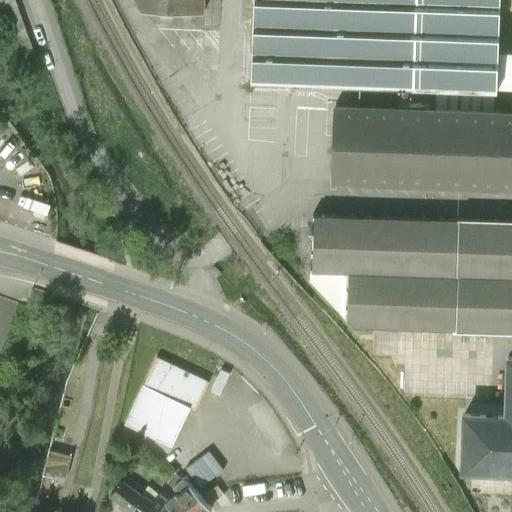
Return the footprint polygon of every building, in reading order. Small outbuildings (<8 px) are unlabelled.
[(137,0),(138,8),(213,9),(213,0),(137,0)] [(261,0),(258,104),(333,107),(504,113),(507,0),(261,0)] [(331,179),(511,183),(511,112),(504,113),(333,107),(331,179)] [(511,222),(317,215),(315,266),(352,268),(350,325),(511,330),(511,222)] [(464,412),(461,471),(511,473),(511,355),(508,356),(505,414),(464,412)] [(208,381),(156,356),(125,423),(171,445),(190,407),(194,409),(208,381)] [(47,474),(61,480),(68,465),(54,458),(47,474)] [(207,511),(210,511),(188,486),(187,487),(174,474),(168,483),(179,494),(166,505),(172,511),(207,511)] [(118,510),(121,511),(130,511),(141,497),(133,491),(137,486),(125,478),(109,496),(121,505),(118,510)] [(159,496),(147,488),(141,497),(130,511),(172,511),(166,505),(159,496)]
